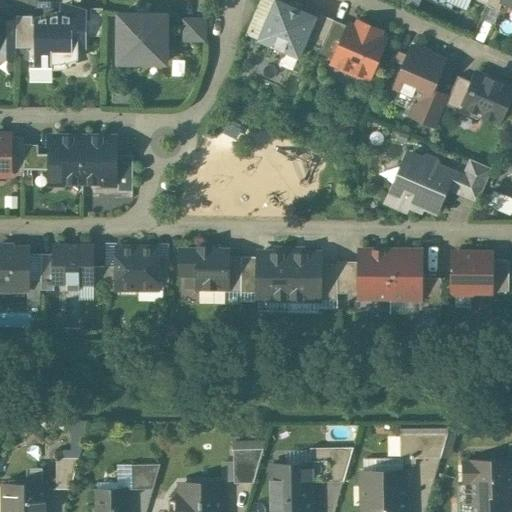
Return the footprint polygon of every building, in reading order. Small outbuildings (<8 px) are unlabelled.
[(314,16),(275,0),(274,0),(258,40),(298,57),(304,43),(315,17),(314,16)] [(488,0),(486,5),(498,11),(502,1),(501,0),(488,0)] [(34,53),(34,67),(52,67),(52,64),(59,64),(78,59),(78,46),(85,46),(85,33),(85,21),(85,12),(71,8),(71,18),(62,18),(62,14),(36,20),(36,24),(37,48),(37,52),(34,53)] [(91,8),(90,20),(90,33),(90,36),(103,36),(103,9),(91,8)] [(333,20),(315,12),(314,16),(315,17),(304,43),(320,49),(333,20)] [(165,16),(119,15),(118,62),(164,62),(165,16)] [(16,22),(16,48),(37,48),(36,24),(32,24),(32,16),(16,16),(16,22)] [(203,21),(184,20),(184,39),(203,40),(203,21)] [(320,49),(318,53),(333,59),(347,26),(333,20),(320,49)] [(16,22),(0,21),(0,57),(16,58),(16,48),(16,22)] [(380,31),(358,22),(355,28),(348,25),(347,26),(333,59),(332,63),(368,78),(384,40),(377,37),(380,31)] [(414,46),(410,48),(394,86),(417,96),(409,115),(422,120),(427,107),(424,106),(431,90),(443,61),(431,56),(429,52),(414,46)] [(511,88),(476,73),(472,82),(460,111),(459,112),(477,119),(484,116),(498,121),(511,88)] [(472,82),(457,75),(448,97),(444,105),(460,111),(472,82)] [(448,97),(431,90),(424,106),(427,107),(422,120),(435,126),(444,105),(448,97)] [(9,136),(0,135),(0,173),(9,174),(9,172),(9,137),(9,136)] [(82,136),(49,136),(49,154),(37,154),(35,154),(35,169),(35,170),(49,170),(49,177),(63,177),(63,182),(82,183),(82,136)] [(116,137),(82,136),(82,183),(101,183),(101,178),(115,178),(116,155),(116,137)] [(24,137),(9,137),(9,172),(23,173),(23,169),(24,145),(24,137)] [(37,145),(24,145),(23,169),(35,169),(35,154),(37,154),(37,145)] [(421,160),(408,154),(402,168),(406,169),(401,180),(397,179),(387,202),(404,209),(406,203),(419,209),(421,205),(434,210),(440,195),(436,193),(439,186),(456,193),(456,192),(455,192),(461,177),(436,166),(434,161),(426,158),(421,160)] [(132,155),(116,155),(115,178),(115,183),(117,183),(117,191),(132,191),(132,155)] [(491,168),(469,159),(461,177),(455,192),(456,192),(477,201),(491,168)] [(511,213),(511,194),(497,188),(491,204),(511,213)] [(76,250),(69,250),(69,246),(53,246),(53,254),(52,282),(53,282),(66,282),(66,290),(78,290),(78,282),(92,282),(93,246),(76,246),(76,250)] [(157,247),(117,247),(116,267),(116,289),(118,289),(156,289),(156,281),(156,257),(157,247)] [(27,248),(0,248),(0,287),(27,288),(27,248)] [(198,251),(181,250),(180,273),(185,273),(185,287),(215,288),(215,285),(225,285),(225,288),(226,288),(226,256),(226,251),(210,251),(210,248),(198,248),(198,251)] [(280,253),(258,253),(258,256),(258,292),(258,297),(288,298),(288,249),(280,249),(280,253)] [(319,254),(297,253),(297,249),(288,249),(288,298),(317,298),(318,298),(319,264),(319,254)] [(390,250),(358,249),(358,261),(358,293),(358,297),(390,298),(390,250)] [(421,250),(390,250),(390,298),(419,298),(420,298),(420,277),(421,250)] [(490,253),(452,253),(452,291),(456,295),(470,295),(474,291),(490,291),(490,259),(490,253)] [(53,254),(41,254),(40,290),(53,290),(53,282),(52,282),(53,254)] [(240,256),(226,256),(226,288),(225,288),(225,292),(240,292),(240,256)] [(258,256),(240,256),(240,292),(258,292),(258,256)] [(168,257),(156,257),(156,281),(168,282),(168,257)] [(508,260),(490,259),(490,291),(508,291),(508,260)] [(358,261),(335,261),(336,264),(336,293),(358,293),(358,261)] [(336,264),(319,264),(318,298),(317,298),(317,300),(337,300),(336,293),(336,264)] [(116,267),(104,267),(104,291),(117,291),(118,289),(116,289),(116,267)] [(440,278),(420,277),(420,298),(419,298),(419,309),(440,309),(440,278)] [(71,418),(70,456),(86,457),(87,418),(71,418)] [(447,434),(399,434),(399,459),(439,458),(447,434)] [(353,447),(309,448),(309,465),(310,465),(310,483),(343,482),(353,447)] [(262,449),(232,450),(233,484),(253,483),(262,449)] [(79,458),(55,458),(55,489),(70,490),(79,458)] [(509,460),(462,461),(462,483),(471,483),(471,511),(506,511),(506,495),(509,494),(511,492),(511,490),(511,489),(511,470),(511,460),(509,460)] [(159,464),(131,464),(131,490),(152,489),(159,464)] [(310,511),(310,483),(310,465),(309,465),(270,465),(271,511),(310,511)] [(404,511),(403,470),(361,471),(362,511),(404,511)] [(44,511),(44,484),(3,484),(3,511),(44,511)] [(220,511),(220,484),(180,485),(180,500),(168,500),(168,511),(220,511)] [(124,511),(124,489),(97,489),(96,511),(124,511)]
